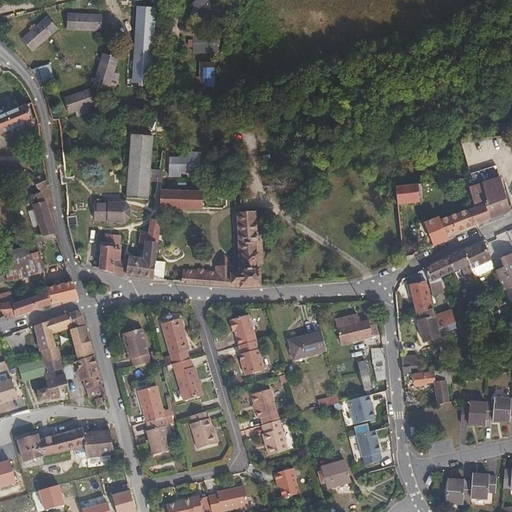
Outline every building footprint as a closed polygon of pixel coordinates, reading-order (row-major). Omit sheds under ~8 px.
[(201,0),(198,0),(187,11),(199,24),(212,12),(201,0)] [(134,12),(130,87),(147,88),(151,13),(134,12)] [(98,20),(64,19),(64,33),(98,35),(98,20)] [(43,23),(18,45),(28,56),(53,34),(43,23)] [(213,39),(190,39),(190,57),(213,56),(213,39)] [(100,59),(90,91),(105,95),(114,64),(100,59)] [(211,67),(197,67),(197,91),(211,91),(211,67)] [(50,85),(47,74),(32,78),(38,88),(50,85)] [(86,95),(61,104),(66,118),(90,109),(86,95)] [(0,134),(30,121),(24,105),(0,115),(0,134)] [(146,152),(147,136),(126,135),(125,151),(146,152)] [(145,173),(146,152),(125,151),(124,199),(144,200),(145,185),(145,173)] [(168,154),(167,178),(180,178),(180,173),(199,173),(200,154),(168,154)] [(505,197),(498,175),(483,180),(479,168),(468,171),(472,187),(467,189),(468,195),(474,195),(475,198),(484,196),(486,202),(505,197)] [(154,180),(154,174),(145,173),(145,185),(153,185),(154,180)] [(44,188),(43,177),(27,179),(33,189),(36,189),(44,188)] [(417,201),(415,184),(394,186),(396,204),(417,201)] [(200,191),(159,190),(158,208),(199,210),(200,191)] [(52,232),(37,192),(27,195),(30,204),(29,204),(31,210),(37,225),(40,234),(52,232)] [(0,239),(13,237),(5,194),(0,194),(0,239)] [(473,224),(509,210),(505,197),(486,202),(484,196),(475,198),(474,195),(468,195),(470,200),(468,200),(471,208),(466,210),(473,224)] [(118,222),(118,204),(92,204),(92,222),(103,222),(114,223),(114,222),(118,222)] [(127,219),(127,209),(123,204),(118,204),(118,222),(114,222),(114,223),(123,224),(127,219)] [(37,225),(31,210),(25,212),(31,227),(37,225)] [(473,224),(466,210),(455,214),(461,229),(473,224)] [(255,234),(253,211),(235,212),(238,272),(230,272),(230,265),(221,255),(214,265),(214,272),(180,268),(179,281),(244,287),(258,287),(257,263),(255,234)] [(461,229),(455,214),(437,220),(436,218),(422,224),(431,245),(446,238),(445,235),(461,229)] [(155,234),(156,221),(148,220),(147,233),(139,232),(138,241),(143,242),(142,260),(120,259),(120,245),(118,243),(118,235),(113,235),(111,272),(131,277),(151,279),(152,261),(154,243),(155,234)] [(163,244),(164,235),(155,234),(154,243),(163,244)] [(111,272),(113,235),(103,235),(102,243),(98,243),(97,269),(111,272)] [(42,273),(33,236),(23,238),(25,248),(0,253),(0,263),(1,266),(5,282),(42,273)] [(484,248),(482,242),(461,251),(468,264),(474,277),(493,268),(484,248)] [(468,264),(461,251),(446,258),(453,271),(468,264)] [(511,288),(511,253),(500,259),(504,268),(506,271),(497,276),(504,292),(511,288)] [(453,271),(446,258),(423,268),(430,294),(441,292),(437,277),(453,271)] [(161,279),(162,261),(152,261),(151,279),(161,279)] [(497,276),(506,271),(504,268),(495,272),(497,276)] [(76,297),(71,279),(45,286),(46,290),(49,304),(76,297)] [(431,308),(424,280),(407,284),(414,312),(418,311),(431,308)] [(49,304),(46,290),(14,302),(12,297),(9,298),(14,315),(49,304)] [(9,298),(8,292),(0,293),(0,312),(1,315),(14,315),(9,298)] [(436,328),(431,308),(418,311),(420,318),(416,319),(420,332),(436,328)] [(79,309),(46,320),(33,324),(39,350),(53,346),(49,330),(69,325),(71,330),(70,330),(78,357),(92,354),(79,309)] [(450,309),(435,314),(439,326),(454,321),(450,309)] [(333,317),(338,342),(375,334),(373,324),(367,325),(366,319),(357,321),(355,312),(333,317)] [(256,341),(248,315),(231,320),(231,321),(229,322),(232,333),(235,332),(239,346),(256,341)] [(33,324),(46,320),(45,316),(32,320),(33,324)] [(188,347),(178,316),(158,321),(171,362),(188,357),(185,348),(188,347)] [(149,360),(140,327),(121,332),(127,358),(129,357),(131,365),(149,360)] [(439,336),(436,328),(420,332),(422,340),(431,338),(439,336)] [(326,349),(320,329),(288,337),(293,357),(326,349)] [(78,357),(70,330),(64,332),(72,359),(75,358),(78,357)] [(265,370),(256,341),(239,346),(241,354),(239,355),(245,375),(265,370)] [(60,365),(54,346),(53,346),(39,350),(44,370),(60,365)] [(384,348),(372,349),(373,383),(385,383),(384,348)] [(101,386),(92,354),(78,357),(75,358),(81,378),(83,378),(86,389),(101,386)] [(414,368),(413,354),(400,355),(401,366),(408,365),(409,369),(414,368)] [(202,394),(193,364),(190,364),(188,357),(171,362),(182,399),(202,394)] [(363,358),(355,360),(363,389),(371,387),(363,358)] [(452,380),(448,368),(443,369),(445,380),(452,380)] [(445,380),(443,369),(413,373),(414,384),(426,383),(426,380),(434,379),(437,404),(453,399),(453,395),(446,396),(445,380)] [(51,371),(45,373),(46,380),(41,381),(42,386),(36,387),(38,397),(57,394),(56,384),(65,382),(62,372),(52,374),(51,371)] [(12,378),(0,381),(0,404),(19,399),(12,378)] [(163,414),(155,383),(137,388),(145,419),(146,419),(163,414)] [(281,419),(271,387),(251,393),(258,417),(261,416),(263,424),(281,419)] [(339,399),(337,393),(327,395),(328,402),(339,399)] [(369,395),(348,401),(354,425),(375,420),(369,395)] [(469,407),(461,407),(460,421),(468,422),(468,423),(485,424),(485,417),(493,418),(493,419),(510,420),(510,413),(511,412),(511,397),(510,398),(510,396),(494,395),(494,403),(486,403),(486,401),(469,400),(469,407)] [(216,441),(209,417),(206,417),(204,410),(189,415),(192,421),(189,422),(196,447),(216,441)] [(171,447),(164,423),(165,423),(163,414),(146,419),(148,427),(145,428),(152,452),(171,447)] [(290,448),(281,419),(263,424),(265,431),(263,432),(270,454),(290,448)] [(36,427),(16,433),(26,459),(56,451),(84,446),(87,456),(115,452),(110,430),(85,429),(83,424),(38,439),(36,427)] [(259,426),(241,432),(243,439),(262,433),(259,426)] [(376,431),(356,436),(365,466),(384,461),(376,431)] [(345,458),(322,464),(327,485),(350,480),(345,458)] [(9,461),(0,463),(0,486),(15,482),(9,461)] [(294,465),(275,471),(278,479),(279,479),(284,495),(301,491),(297,476),(298,476),(294,465)] [(465,478),(447,477),(446,501),(464,503),(464,495),(488,497),(489,490),(496,490),(497,475),(489,475),(489,473),(472,472),(472,482),(465,481),(465,478)] [(228,511),(250,507),(245,483),(218,488),(218,491),(210,493),(213,511),(228,511)] [(200,495),(200,492),(183,496),(184,499),(177,500),(167,502),(169,511),(203,511),(203,510),(200,495)] [(212,509),(208,493),(200,495),(203,510),(212,509)]
